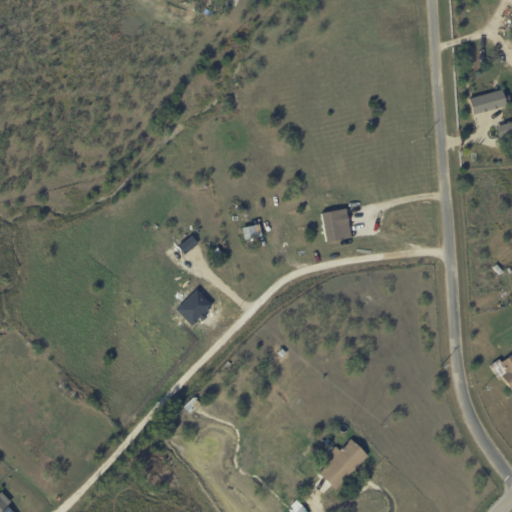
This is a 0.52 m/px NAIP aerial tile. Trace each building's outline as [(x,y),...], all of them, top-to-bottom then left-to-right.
[(495,93),(498,105),(481,110),(477,97),(495,93)] [(511,110),(510,111),(511,116),(511,121),(493,127),(497,138),(511,133),(511,110)] [(321,213),(338,210),(343,240),(326,243),(321,213)] [(511,391),(502,377),(499,379),(490,366),(499,360),(501,362),(511,354),(511,391)] [(336,491),(318,473),(323,467),(319,463),(336,446),(340,451),(351,440),(368,457),(336,491)] [(7,505),(0,511),(0,492),(10,503),(7,505)] [(297,501),(306,510),(304,511),(296,511),(292,507),(287,511),(281,506),(286,501),(291,506),(297,500),(297,501)]
